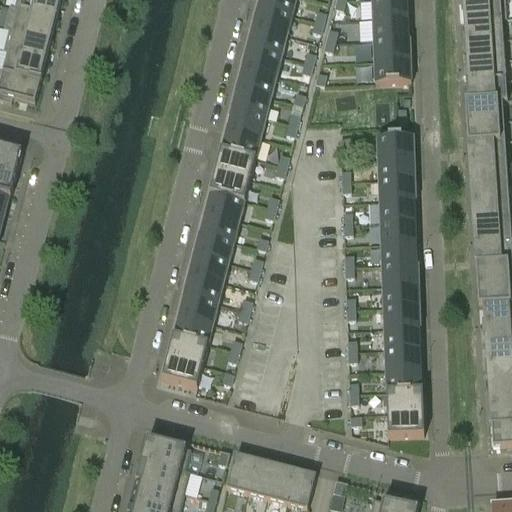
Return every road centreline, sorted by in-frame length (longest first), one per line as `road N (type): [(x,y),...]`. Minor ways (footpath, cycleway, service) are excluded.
road 1 (residential): [(443,486),(425,0)]
road 2 (residential): [(229,0),(124,410)]
road 3 (residential): [(443,486),(124,410)]
road 4 (residential): [(63,140),(0,366)]
road 5 (residential): [(99,0),(63,140)]
road 6 (residential): [(124,410),(0,380)]
